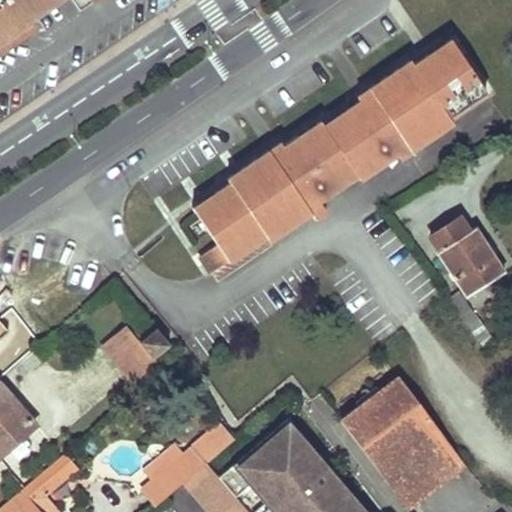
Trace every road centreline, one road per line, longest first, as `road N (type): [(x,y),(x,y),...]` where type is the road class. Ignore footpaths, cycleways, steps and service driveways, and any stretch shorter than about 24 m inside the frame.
road 1 (primary): [(0,215),(313,0)]
road 2 (primary): [(237,0),(0,154)]
